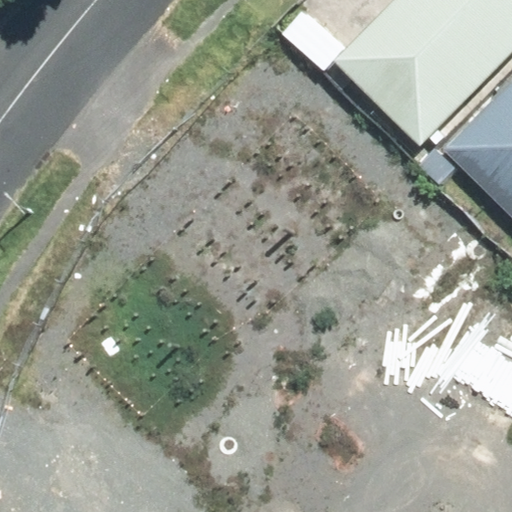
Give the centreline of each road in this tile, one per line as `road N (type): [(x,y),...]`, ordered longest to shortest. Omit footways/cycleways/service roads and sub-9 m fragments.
road 1 (residential): [(0,370),(142,511)]
road 2 (residential): [(93,0),(0,114)]
